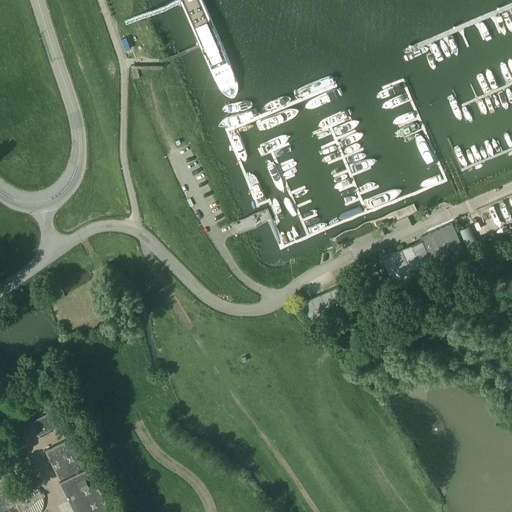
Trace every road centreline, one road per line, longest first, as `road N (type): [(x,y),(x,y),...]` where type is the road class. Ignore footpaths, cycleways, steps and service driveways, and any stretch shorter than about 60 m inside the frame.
road 1 (unclassified): [(55,248),(86,230),(123,227),(211,301),(242,311),(283,300),(310,276),(449,214)]
road 2 (track): [(316,511),(187,323),(140,234)]
road 3 (unclassified): [(39,199),(61,191),(76,173),(79,152),(37,0)]
road 4 (track): [(283,300),(318,335),(411,299)]
road 5 (track): [(411,299),(434,335),(511,399)]
